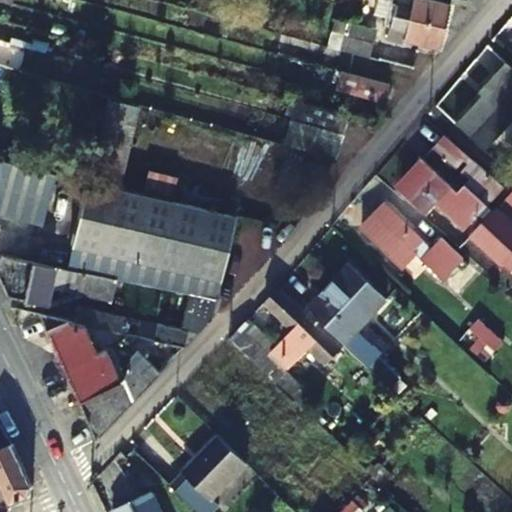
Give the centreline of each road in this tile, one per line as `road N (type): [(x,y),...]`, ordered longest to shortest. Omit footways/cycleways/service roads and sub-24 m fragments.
road 1 (unclassified): [(509,0),(67,489)]
road 2 (tertiary): [(0,361),(67,489)]
